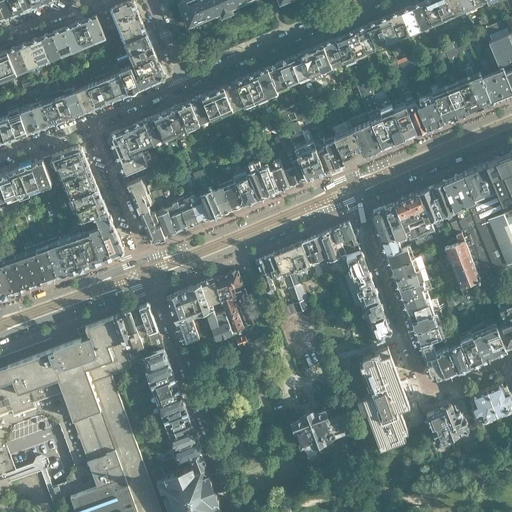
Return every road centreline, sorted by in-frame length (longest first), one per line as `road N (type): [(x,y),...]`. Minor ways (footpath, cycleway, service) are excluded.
road 1 (secondary): [(511,107),(144,259)]
road 2 (residential): [(511,360),(427,397),(351,200)]
road 3 (residential): [(235,499),(150,282)]
road 4 (secondary): [(150,282),(351,200)]
road 5 (residential): [(184,81),(382,0)]
road 6 (secondary): [(351,200),(511,132)]
road 7 (secondary): [(0,338),(150,282)]
road 8 (secondary): [(144,259),(0,311)]
road 9 (track): [(293,384),(239,246)]
road 10 (residential): [(144,259),(90,122)]
